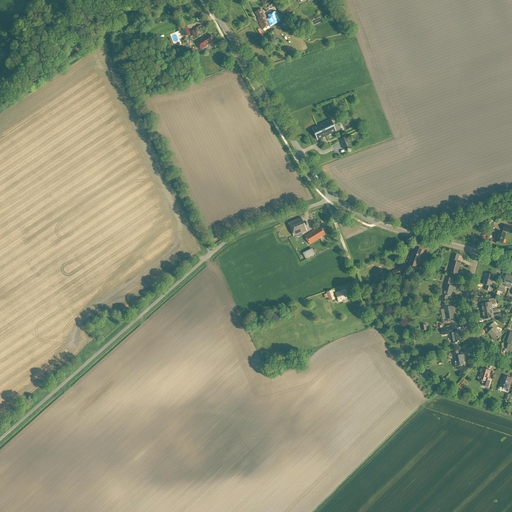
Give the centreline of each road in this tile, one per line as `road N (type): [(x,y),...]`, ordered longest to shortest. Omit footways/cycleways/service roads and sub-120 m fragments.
road 1 (unclassified): [(0,439),(224,242),(332,195)]
road 2 (tertiary): [(332,195),(208,0)]
road 3 (tertiary): [(478,252),(377,223),(332,195)]
road 4 (residential): [(511,361),(486,348),(471,323),(466,295),(478,252)]
